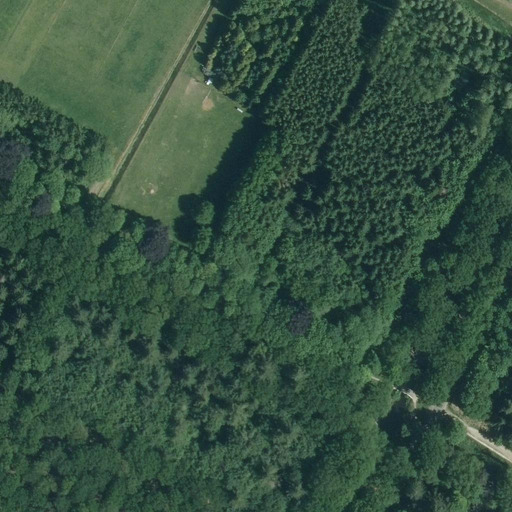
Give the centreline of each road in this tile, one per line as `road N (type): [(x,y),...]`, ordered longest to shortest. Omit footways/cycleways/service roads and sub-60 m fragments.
road 1 (track): [(0,164),(389,380)]
road 2 (track): [(511,157),(315,511)]
road 3 (unclassified): [(511,272),(381,511)]
